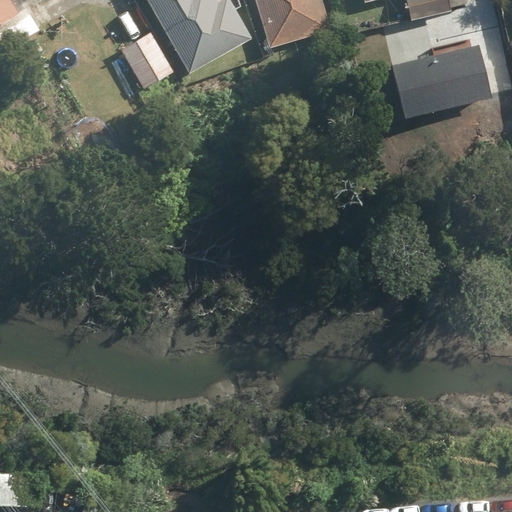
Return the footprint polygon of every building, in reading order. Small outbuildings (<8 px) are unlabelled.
[(10,0),(0,0),(0,23),(18,13),(10,0)] [(147,0),(189,73),(250,38),(228,0),(219,0),(217,1),(216,0),(147,0)] [(322,0),(255,0),(269,48),(331,30),(322,0)] [(447,0),(362,0),(363,4),(379,0),(405,0),(410,21),(451,11),(447,0)] [(176,71),(147,33),(119,54),(148,92),(176,71)] [(480,46),(394,67),(407,117),(493,95),(480,46)] [(125,168),(106,123),(76,135),(84,152),(75,156),(87,184),(125,168)] [(0,504),(39,506),(41,470),(0,468),(0,504)]
